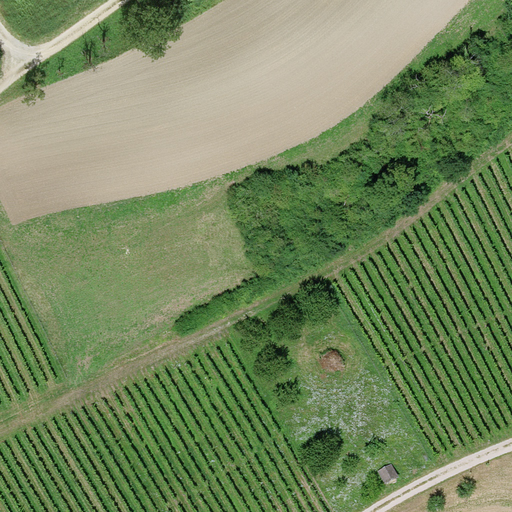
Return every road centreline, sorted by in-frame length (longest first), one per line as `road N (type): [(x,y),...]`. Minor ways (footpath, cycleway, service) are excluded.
road 1 (track): [(0,436),(371,244),(511,133)]
road 2 (track): [(367,511),(511,443)]
road 3 (track): [(21,69),(120,0)]
